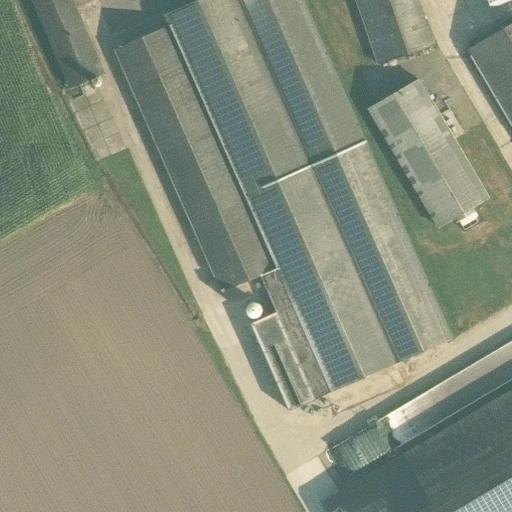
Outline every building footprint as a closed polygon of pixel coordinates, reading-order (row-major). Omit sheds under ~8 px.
[(71,0),(30,0),(69,88),(103,73),(71,0)] [(198,0),(164,15),(168,24),(113,48),(221,290),(259,273),(276,312),(250,324),(289,411),(315,400),(450,340),(299,0),(198,0)] [(354,0),(377,63),(431,45),(415,0),(354,0)] [(511,21),(468,48),(511,122),(511,21)] [(437,226),(486,197),(416,78),(367,107),(437,226)] [(476,203),(452,217),(455,223),(460,220),(467,231),(486,220),(476,203)] [(511,511),(511,389),(320,503),(324,511),(511,511)]
